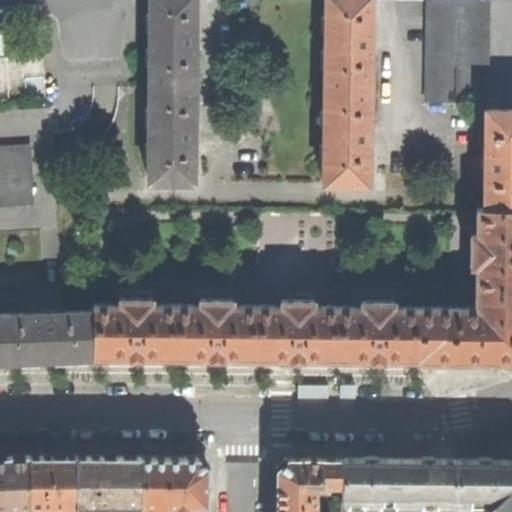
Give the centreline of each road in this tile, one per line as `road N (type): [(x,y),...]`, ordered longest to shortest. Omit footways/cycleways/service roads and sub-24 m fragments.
road 1 (residential): [(241,413),(462,413),(511,401)]
road 2 (residential): [(0,415),(241,413)]
road 3 (unknown): [(391,0),(391,140)]
